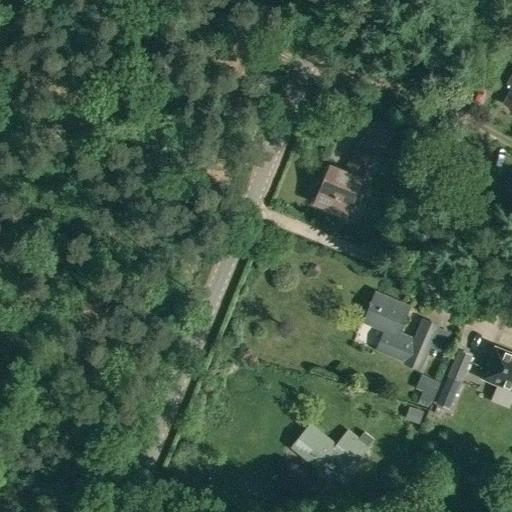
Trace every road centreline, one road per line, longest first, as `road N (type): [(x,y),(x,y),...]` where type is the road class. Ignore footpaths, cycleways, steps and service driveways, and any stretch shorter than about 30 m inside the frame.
road 1 (tertiary): [(129,511),(334,0)]
road 2 (unknown): [(252,204),(511,317)]
